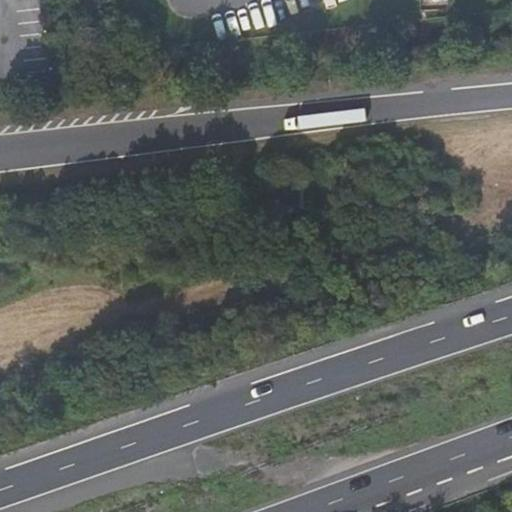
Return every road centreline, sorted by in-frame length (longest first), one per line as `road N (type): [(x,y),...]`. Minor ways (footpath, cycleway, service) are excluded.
road 1 (trunk): [(511,317),(0,492)]
road 2 (trunk): [(511,96),(0,153)]
road 3 (trunk): [(306,511),(511,436)]
